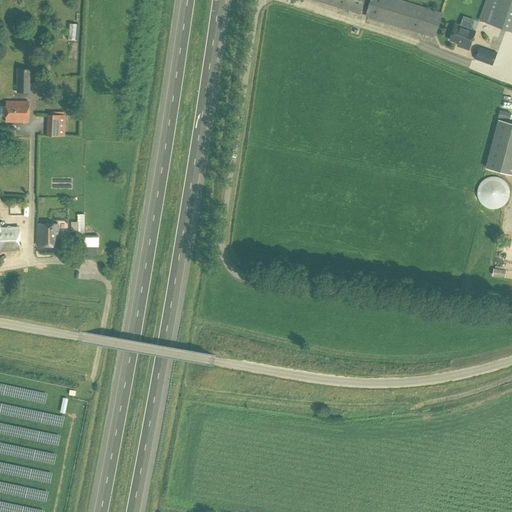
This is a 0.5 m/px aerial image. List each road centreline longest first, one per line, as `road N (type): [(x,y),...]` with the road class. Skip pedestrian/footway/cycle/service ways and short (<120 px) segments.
road 1 (unclassified): [(511,318),(235,275),(222,238),(257,0)]
road 2 (trunk): [(186,0),(100,511)]
road 3 (trunk): [(132,511),(218,0)]
road 4 (unclassified): [(511,361),(438,379),(357,382),(83,338)]
road 5 (unclassified): [(92,379),(109,289),(100,272),(51,260),(0,267)]
road 6 (unknown): [(298,0),(458,56)]
